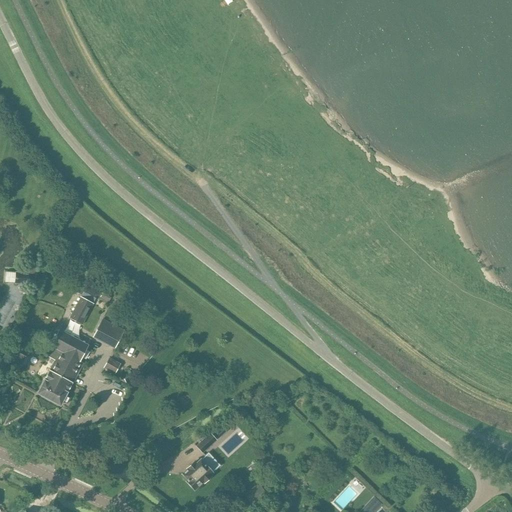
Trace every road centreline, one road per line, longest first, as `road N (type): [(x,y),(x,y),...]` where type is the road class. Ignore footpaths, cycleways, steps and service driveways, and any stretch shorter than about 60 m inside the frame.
road 1 (unclassified): [(497,484),(138,208),(69,141),(0,20)]
road 2 (tertiary): [(119,511),(0,454)]
